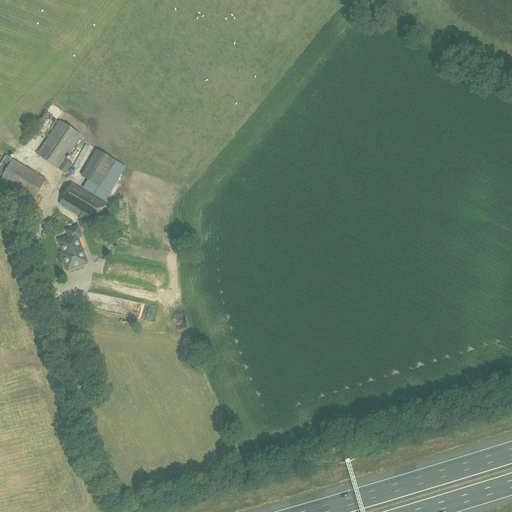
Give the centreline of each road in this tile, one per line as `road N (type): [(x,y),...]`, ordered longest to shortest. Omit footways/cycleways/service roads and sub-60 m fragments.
road 1 (unclassified): [(235,466),(143,490),(117,485),(33,246),(0,222)]
road 2 (motorway): [(511,452),(315,511)]
